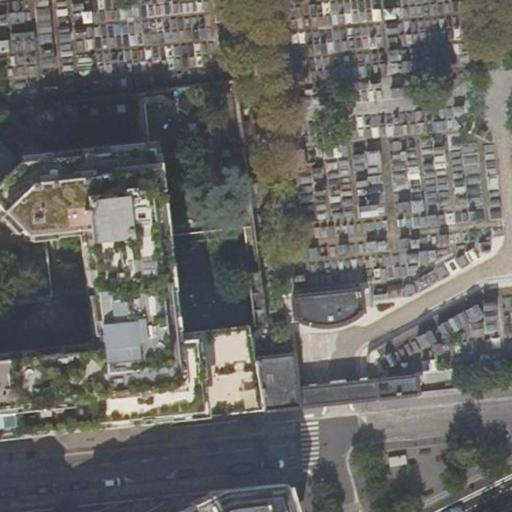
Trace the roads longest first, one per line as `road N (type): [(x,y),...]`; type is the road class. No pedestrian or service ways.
road 1 (residential): [(0,474),(330,437)]
road 2 (residential): [(511,416),(330,437)]
